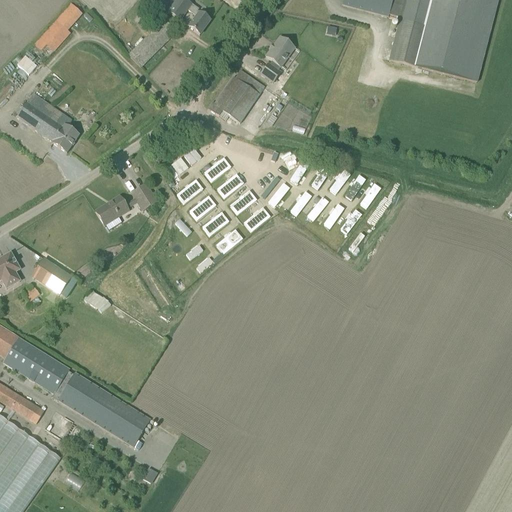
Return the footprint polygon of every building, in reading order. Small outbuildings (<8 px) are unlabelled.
[(188,29),(199,37),(210,22),(197,13),(198,11),(183,0),(177,0),(167,14),(179,22),(187,12),(196,18),(188,29)] [(390,62),(418,69),(429,29),(428,29),(435,0),(342,0),(341,6),(388,18),(389,16),(400,19),(399,21),(400,22),(390,62)] [(498,0),(435,0),(428,29),(429,29),(418,69),(477,84),(498,0)] [(83,21),(71,10),(54,29),(66,40),(83,21)] [(161,20),(128,56),(142,68),(175,32),(161,20)] [(299,53),(288,45),(279,39),(265,59),(271,63),(269,66),(268,65),(260,76),(273,85),(280,74),(278,72),(280,69),(285,73),(299,53)] [(36,68),(25,58),(17,67),(29,77),(36,68)] [(239,125),(259,97),(264,90),(240,72),(234,80),(233,79),(214,105),(212,104),(207,110),(219,118),(222,114),(239,125)] [(51,144),(66,155),(79,137),(78,137),(66,129),(71,122),(63,116),(57,125),(26,104),(16,119),(52,144),(51,144)] [(191,167),(200,160),(193,150),(183,158),(191,167)] [(220,153),(196,172),(207,186),(231,167),(220,153)] [(284,165),(291,159),(285,153),(264,173),(273,182),(288,168),(284,165)] [(306,158),(288,182),(298,190),(316,166),(306,158)] [(180,160),(171,168),(179,178),(188,170),(180,160)] [(324,163),(305,187),(316,195),(334,171),(324,163)] [(341,168),(323,192),(333,200),(352,176),(341,168)] [(233,170),(210,189),(221,203),(244,184),(233,170)] [(359,173),(341,197),(351,205),(369,181),(359,173)] [(193,175),(170,193),(180,207),(204,188),(193,175)] [(376,178),(358,202),(369,210),(387,186),(376,178)] [(285,185),(267,209),(278,217),(296,193),(285,185)] [(156,204),(152,196),(145,187),(131,195),(142,213),(156,204)] [(234,197),(223,206),(234,220),(258,201),(247,187),(234,197)] [(303,190),(285,214),(295,222),(313,198),(303,190)] [(207,191),(183,210),(194,224),(217,205),(207,191)] [(321,195),(302,219),(313,227),(331,203),(321,195)] [(104,228),(105,227),(109,234),(125,223),(121,217),(128,213),(119,198),(95,213),(104,228)] [(338,200),(320,224),(331,232),(349,208),(338,200)] [(260,204),(236,223),(247,237),(271,218),(260,204)] [(356,205),(338,229),(348,237),(366,213),(356,205)] [(176,208),(166,215),(180,232),(190,225),(176,208)] [(220,208),(196,227),(207,241),(231,222),(220,208)] [(233,225),(210,244),(221,258),(244,239),(233,225)] [(192,228),(175,242),(182,251),(199,237),(192,228)] [(209,250),(192,264),(200,273),(217,259),(209,250)] [(10,255),(2,259),(0,260),(0,282),(1,282),(6,290),(20,283),(15,274),(19,271),(10,255)] [(71,279),(44,261),(32,279),(59,297),(71,279)] [(22,294),(29,304),(39,297),(32,287),(22,294)] [(0,356),(5,360),(18,340),(0,328),(0,356)] [(54,396),(68,373),(69,372),(18,340),(5,360),(3,365),(54,396)] [(133,449),(149,422),(150,421),(141,416),(74,375),(73,376),(68,373),(54,396),(51,400),(57,403),(57,402),(133,449)] [(0,405),(36,427),(36,426),(46,410),(44,409),(43,407),(41,410),(24,400),(26,395),(12,386),(9,391),(0,385),(0,405)] [(0,511),(23,511),(59,461),(0,418),(0,511)] [(151,484),(156,474),(148,470),(143,480),(151,484)] [(71,473),(64,482),(77,492),(84,483),(71,473)]
